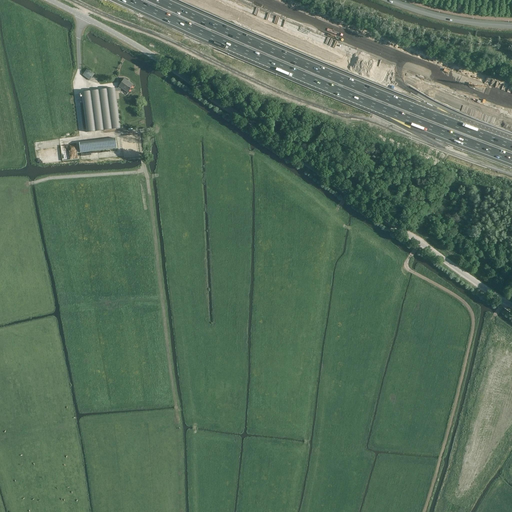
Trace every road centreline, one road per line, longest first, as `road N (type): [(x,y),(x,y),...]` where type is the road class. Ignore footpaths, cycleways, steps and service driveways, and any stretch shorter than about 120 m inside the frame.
road 1 (tertiary): [(511,306),(177,72),(49,0)]
road 2 (track): [(147,177),(182,511)]
road 3 (track): [(424,511),(473,316),(464,301),(407,267),(420,243)]
road 4 (motorway): [(506,122),(237,0)]
road 5 (motorway): [(511,106),(245,0)]
road 6 (motorway): [(153,0),(386,101)]
road 7 (track): [(0,185),(144,171)]
road 8 (motorway): [(386,101),(511,150)]
road 9 (tertiary): [(511,25),(435,16),(388,0)]
road 10 (motorway): [(386,101),(506,122)]
